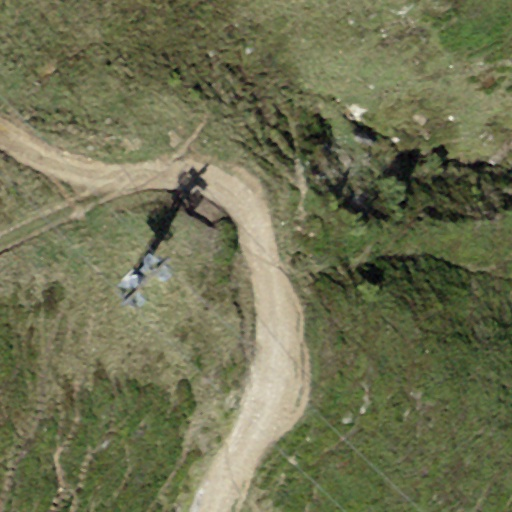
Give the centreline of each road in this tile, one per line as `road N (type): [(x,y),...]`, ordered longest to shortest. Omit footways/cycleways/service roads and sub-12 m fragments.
road 1 (track): [(0,131),(106,178),(217,187),(262,234),(281,310),(280,372),(209,511)]
road 2 (track): [(0,241),(91,201),(161,183)]
